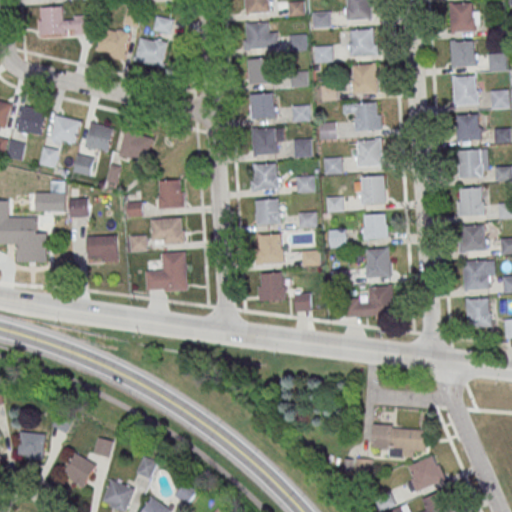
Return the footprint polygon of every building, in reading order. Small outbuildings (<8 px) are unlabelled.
[(270,0),(245,0),(245,14),(270,14),(270,0)] [(346,0),(346,19),(371,19),(371,0),(346,0)] [(473,1),(449,3),(452,31),(475,29),(473,1)] [(288,3),(304,2),(305,17),(289,18),(288,3)] [(39,7),(39,35),(92,34),(92,15),(64,16),(64,7),(39,7)] [(139,26),(141,11),(127,9),(125,25),(139,26)] [(312,14),(330,13),(331,29),(313,30),(312,14)] [(170,34),(173,20),(157,16),(154,30),(170,34)] [(273,29),(273,22),(244,22),(244,48),(278,48),(278,29),(273,29)] [(98,54),(124,60),(130,33),(103,27),(98,54)] [(376,54),(375,29),(350,29),(350,55),(376,54)] [(135,61),(162,67),(168,42),(141,36),(135,61)] [(288,37),(306,36),(307,51),(289,52),(288,37)] [(451,40),(451,65),(476,65),(476,40),(451,40)] [(331,46),(316,46),(316,61),(331,61),(331,46)] [(489,53),(506,52),(507,67),(490,68),(489,53)] [(273,58),(249,58),(249,82),(273,82),(273,58)] [(377,93),(377,65),(353,65),(353,93),(377,93)] [(290,74),(307,73),(308,88),(291,89),(290,74)] [(476,74),(453,76),(455,104),(478,102),(476,74)] [(491,91),(508,90),(509,105),(492,106),(491,91)] [(276,118),(276,93),(251,94),(251,119),(276,118)] [(0,125),(9,125),(9,101),(0,100),(0,125)] [(380,129),(380,103),(344,103),(344,113),(355,113),(355,129),(380,129)] [(41,136),(47,110),(23,106),(18,131),(41,136)] [(292,108),(310,106),(311,122),(293,123),(292,108)] [(481,138),(481,113),(457,113),(457,138),(481,138)] [(75,147),(82,121),(56,114),(50,140),(75,147)] [(109,152),(113,127),(90,123),(86,148),(109,152)] [(494,127),(511,126),(511,141),(495,143),(494,127)] [(153,133),(124,128),(119,156),(148,161),(153,133)] [(253,128),(253,154),(283,154),(283,128),(253,128)] [(382,166),(382,140),(358,140),(358,166),(382,166)] [(293,143),(311,142),(312,158),(294,159),(293,143)] [(54,168),(59,150),(44,146),(39,164),(54,168)] [(481,148),(458,150),(460,177),(484,175),(481,148)] [(95,158),(76,154),(73,172),(91,176),(95,158)] [(324,160),(341,159),(342,175),(325,176),(324,160)] [(251,164),(251,190),(278,190),(278,164),(251,164)] [(497,165),(511,164),(511,179),(498,180),(497,165)] [(386,176),(362,176),(362,204),(386,204),(386,176)] [(296,178),(313,177),(314,193),(297,194),(296,178)] [(184,208),(184,181),(160,181),(160,208),(184,208)] [(483,186),(459,188),(462,215),(485,213),(483,186)] [(50,211),(65,211),(65,193),(50,193),(50,211)] [(69,217),(88,217),(88,198),(69,198),(69,217)] [(326,199),(343,198),(344,213),(327,214),(326,199)] [(17,263),(48,263),(48,231),(37,231),(37,217),(11,217),(11,200),(0,200),(0,243),(17,243),(17,263)] [(256,200),(256,224),(281,224),(281,200),(256,200)] [(499,202),(511,201),(511,217),(500,218),(499,202)] [(129,204),(129,215),(141,215),(141,204),(129,204)] [(298,214),(316,213),(317,229),(299,230),(298,214)] [(388,239),(388,214),(364,214),(364,239),(388,239)] [(184,218),(152,218),(152,243),(184,243),(184,218)] [(487,224),(460,224),(460,250),(487,250),(487,224)] [(329,232),(347,231),(348,248),(330,249),(329,232)] [(283,234),(258,234),(258,263),(283,263),(283,234)] [(87,236),(87,261),(118,261),(118,236),(87,236)] [(501,237),(511,236),(511,252),(503,253),(501,237)] [(132,237),(132,250),(146,250),(146,237),(132,237)] [(390,277),(390,248),(366,248),(366,277),(390,277)] [(301,252),(319,251),(320,267),(302,268),(301,252)] [(187,290),(186,252),(162,252),(163,270),(146,270),(147,291),(187,290)] [(496,288),(495,259),(464,260),(464,288),(496,288)] [(330,272),(347,271),(348,287),(331,288),(330,272)] [(284,273),(259,273),(259,300),(284,300),(284,273)] [(503,275),(511,274),(511,290),(504,291),(503,275)] [(393,316),(393,287),(369,287),(369,297),(348,297),(348,316),(393,316)] [(311,310),(311,293),(295,293),(295,310),(311,310)] [(492,297),(467,297),(467,326),(492,326),(492,297)] [(72,420),(59,413),(52,425),(66,432),(72,420)] [(373,447),(390,447),(389,456),(414,457),(415,449),(426,449),(427,426),(374,424),(373,447)] [(44,458),(45,433),(19,432),(18,457),(44,458)] [(93,453),(110,457),(114,441),(97,437),(93,453)] [(85,487),(96,464),(74,453),(63,476),(85,487)] [(151,478),(158,462),(143,456),(136,472),(151,478)] [(408,468),(413,481),(410,482),(416,494),(445,481),(439,467),(438,468),(433,457),(408,468)] [(373,458),(357,458),(357,470),(373,470),(373,458)] [(102,501),(126,511),(136,489),(111,478),(102,501)] [(174,495),(188,505),(198,491),(185,481),(174,495)] [(454,511),(455,511),(445,489),(423,498),(428,509),(421,511),(454,511)] [(141,511),(172,511),(173,511),(152,496),(141,511)]
